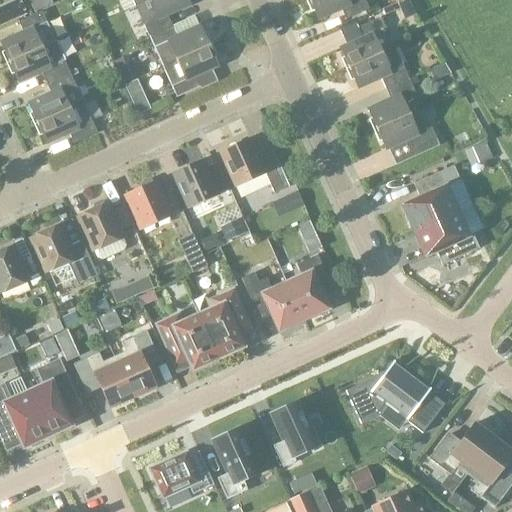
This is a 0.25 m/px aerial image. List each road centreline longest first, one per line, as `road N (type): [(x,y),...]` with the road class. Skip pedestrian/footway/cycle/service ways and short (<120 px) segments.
road 1 (residential): [(94,450),(377,320),(400,300)]
road 2 (residential): [(24,198),(289,78)]
road 3 (residential): [(289,78),(380,278),(400,300)]
